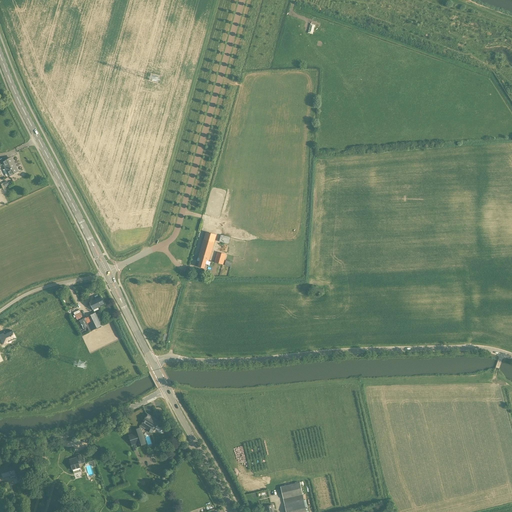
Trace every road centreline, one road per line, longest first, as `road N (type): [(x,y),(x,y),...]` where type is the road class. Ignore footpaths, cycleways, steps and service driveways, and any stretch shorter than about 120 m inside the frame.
road 1 (tertiary): [(511,355),(469,347),(152,363)]
road 2 (unclassified): [(106,272),(174,236),(242,0)]
road 3 (tertiary): [(106,272),(0,55)]
road 4 (tertiary): [(0,441),(86,429),(166,390)]
road 5 (tertiary): [(233,511),(166,390)]
